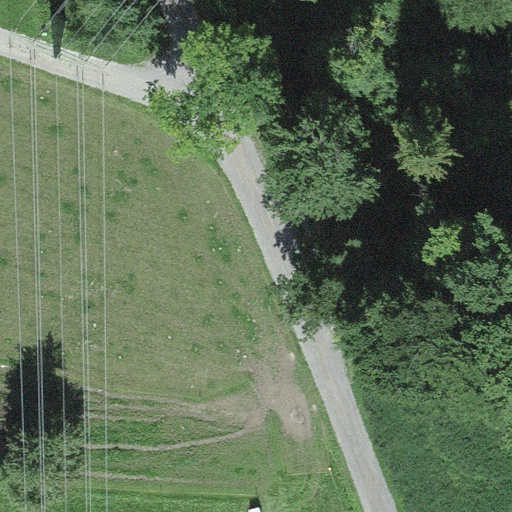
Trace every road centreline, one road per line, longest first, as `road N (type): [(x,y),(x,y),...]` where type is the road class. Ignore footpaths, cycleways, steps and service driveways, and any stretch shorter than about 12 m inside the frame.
road 1 (unclassified): [(382,511),(176,0)]
road 2 (track): [(0,43),(222,111)]
